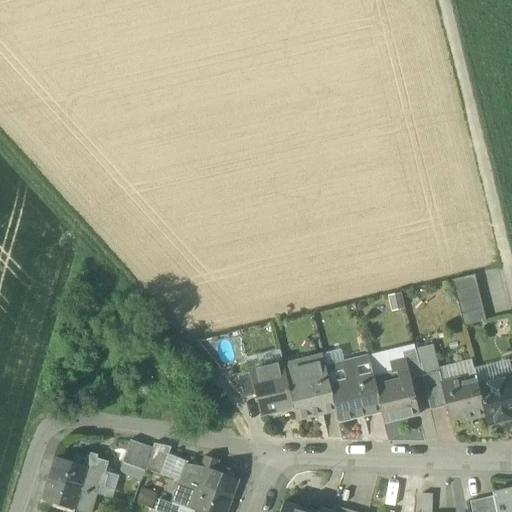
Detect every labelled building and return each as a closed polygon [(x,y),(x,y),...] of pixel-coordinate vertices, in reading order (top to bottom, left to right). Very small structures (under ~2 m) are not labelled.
[(475,275),(452,281),(464,327),(486,321),(475,275)] [(422,376),(415,350),(402,353),(404,360),(405,359),(410,379),(422,377),(422,376)] [(322,354),(299,360),(300,367),(285,370),(293,406),(296,419),(335,410),(336,410),(327,374),(322,354)] [(367,355),(341,362),(342,370),(327,374),(336,410),(335,410),(338,422),(381,411),(373,377),(367,355)] [(404,360),(390,363),(392,372),(373,377),(381,411),(384,424),(419,415),(410,379),(405,359),(404,360)] [(283,363),(250,372),(255,395),(260,414),(293,406),(285,370),(283,363)] [(439,371),(422,376),(422,377),(428,404),(444,400),(441,384),(442,384),(439,371)] [(250,372),(226,377),(243,398),(255,395),(250,372)] [(442,384),(441,384),(444,400),(450,420),(459,418),(460,421),(485,415),(478,386),(476,376),(442,384)] [(511,377),(478,386),(485,415),(487,425),(511,418),(511,377)] [(153,448),(131,440),(123,462),(145,470),(145,469),(153,448)] [(169,454),(153,448),(145,469),(161,475),(168,457),(169,454)] [(108,462),(87,455),(83,466),(89,468),(82,489),(97,494),(98,494),(108,462)] [(83,466),(55,457),(48,479),(82,489),(89,468),(83,466)] [(181,482),(187,464),(168,457),(161,475),(181,482)] [(206,467),(187,464),(181,482),(231,500),(239,480),(206,467)] [(82,489),(48,479),(42,500),(80,511),(90,511),(97,494),(82,489)] [(226,511),(231,500),(181,482),(173,503),(198,511),(226,511)] [(511,511),(511,489),(493,493),(493,496),(496,511),(511,511)] [(431,511),(432,495),(423,495),(422,511),(431,511)] [(496,511),(493,496),(470,502),(472,511),(496,511)] [(319,511),(284,501),(279,511),(320,511),(319,511)]
